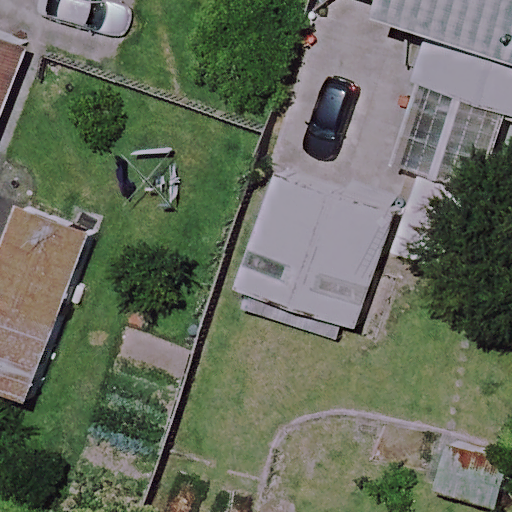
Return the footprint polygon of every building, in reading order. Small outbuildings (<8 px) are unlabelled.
[(441,85),(414,173),(489,196),(511,120),(511,0),(371,0),(446,23),(428,81),(441,85)] [(0,147),(33,50),(0,38),(0,147)] [(364,331),(403,202),(281,165),(242,294),(364,331)] [(98,236),(0,199),(0,386),(38,401),(98,236)] [(225,511),(237,478),(182,460),(164,511),(225,511)]
